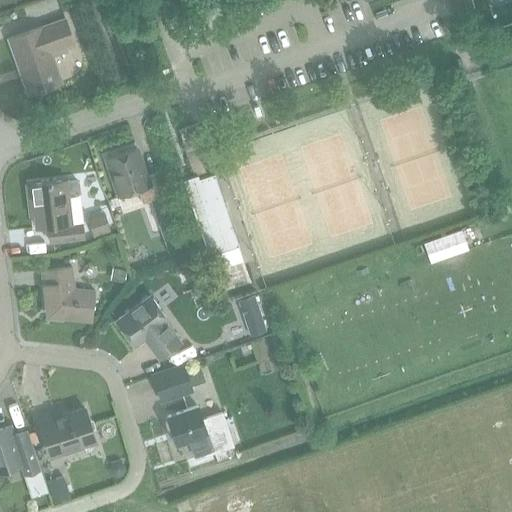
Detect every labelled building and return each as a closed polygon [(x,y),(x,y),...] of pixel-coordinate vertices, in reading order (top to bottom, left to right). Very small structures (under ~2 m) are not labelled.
[(159,5),(163,18),(178,13),(174,0),(159,5)] [(43,27),(27,33),(8,39),(28,95),(63,83),(52,53),(75,45),(66,20),(43,28),(43,27)] [(241,245),(222,192),(216,173),(201,179),(199,174),(206,172),(198,149),(207,146),(200,123),(180,130),(196,176),(184,180),(210,256),(241,245)] [(108,160),(120,196),(138,190),(143,204),(159,198),(166,218),(174,216),(159,172),(146,177),(136,150),(137,150),(137,149),(106,159),(107,160),(108,160)] [(51,242),(68,240),(84,238),(83,225),(71,226),(68,198),(77,197),(81,193),(79,183),(76,179),(66,180),(25,185),(28,218),(35,217),(36,228),(48,227),(50,243),(51,243),(51,242)] [(111,232),(104,211),(87,216),(94,237),(111,232)] [(175,224),(161,229),(169,253),(183,249),(175,224)] [(459,242),(421,256),(425,269),(464,254),(459,242)] [(92,322),(94,302),(95,292),(74,290),(72,268),(42,271),(47,317),(52,318),(92,322)] [(127,271),(113,269),(110,281),(125,284),(127,271)] [(159,358),(175,346),(181,342),(166,322),(168,320),(151,296),(116,321),(134,345),(144,338),(159,358)] [(255,296),(239,301),(245,316),(260,310),(255,296)] [(219,339),(206,340),(207,353),(220,351),(219,339)] [(162,401),(192,391),(183,365),(153,375),(162,401)] [(197,407),(167,417),(176,444),(189,440),(196,458),(233,446),(222,413),(202,420),(197,407)] [(50,456),(95,441),(85,409),(55,418),(53,413),(38,418),(50,456)] [(25,474),(39,470),(27,432),(13,436),(10,426),(0,429),(0,471),(22,465),(25,474)]
